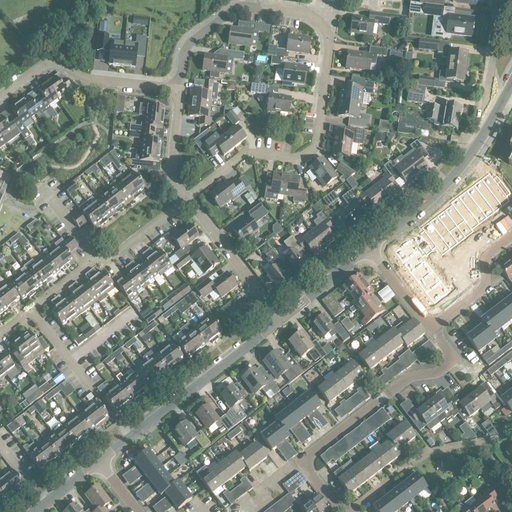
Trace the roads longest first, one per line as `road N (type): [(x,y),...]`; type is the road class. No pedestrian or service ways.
road 1 (residential): [(186,199),(248,153),(301,158),(316,147),(329,47),(315,18),(236,8),(191,41),(179,91)]
road 2 (residential): [(0,334),(25,315),(37,317),(38,304),(186,199)]
road 3 (unclassified): [(98,460),(280,321)]
road 4 (residential): [(301,461),(410,378),(455,360),(431,329)]
road 5 (unclassified): [(370,252),(460,169),(511,82)]
road 6 (residential): [(179,91),(93,84),(57,66),(0,98)]
road 7 (residential): [(280,321),(186,199)]
road 8 (residential): [(431,329),(482,290),(485,259),(511,237)]
